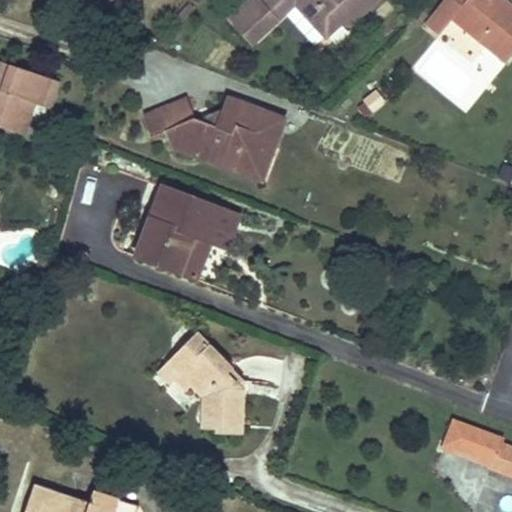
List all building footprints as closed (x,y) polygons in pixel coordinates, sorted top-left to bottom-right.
[(377,2),(381,0),(245,0),(225,17),(244,39),(287,3),(319,41),(339,24),(344,30),(377,2)] [(446,22),(500,69),(511,55),(511,18),(494,3),(496,0),(442,0),(423,22),(436,33),(446,22)] [(0,130),(22,139),(33,106),(48,110),(57,80),(0,61),(0,130)] [(385,102),(374,92),(362,104),(371,113),(373,115),(385,102)] [(190,123),(180,100),(152,112),(162,134),(168,147),(188,155),(192,145),(219,156),(216,166),(239,174),(245,156),(269,149),(279,124),(219,100),(207,132),(190,123)] [(366,119),(371,113),(362,104),(356,110),(366,119)] [(162,134),(152,112),(142,116),(153,138),(162,134)] [(219,156),(192,145),(188,155),(216,166),(219,156)] [(245,156),(239,174),(257,182),(269,149),(245,156)] [(212,205),(153,181),(126,250),(172,269),(187,234),(199,240),(212,205)] [(54,199),(58,186),(48,183),(44,197),(54,199)] [(185,275),(199,240),(187,234),(172,269),(185,275)] [(232,365),(199,334),(170,363),(185,376),(181,380),(194,393),(199,389),(208,397),(206,428),(223,430),(223,434),(245,434),(246,390),(227,374),(232,365)] [(185,376),(170,363),(162,370),(177,385),(181,380),(185,376)] [(247,381),(232,365),(227,374),(246,390),(247,381)] [(453,454),(462,430),(465,424),(454,419),(442,449),(453,454)] [(492,469),(500,447),(462,430),(453,454),(492,469)] [(511,451),(500,447),(492,469),(511,477),(511,451)] [(92,504),(39,484),(29,511),(115,511),(120,499),(96,490),(92,504)]
